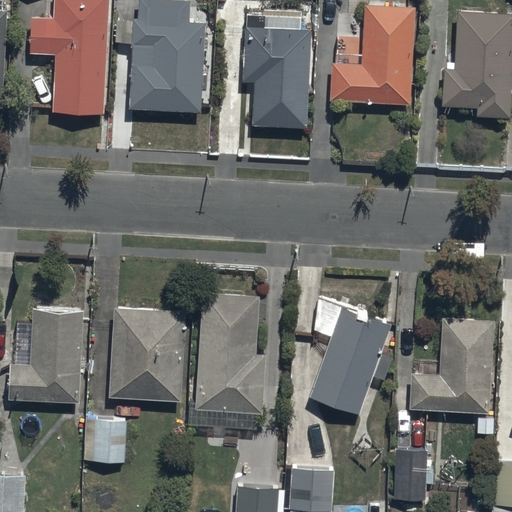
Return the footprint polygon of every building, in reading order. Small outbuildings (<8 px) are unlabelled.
[(105,107),(111,0),(51,0),(46,104),(105,107)] [(408,98),(414,0),(366,0),(362,58),(334,56),(331,93),(408,98)] [(508,110),(511,26),(511,3),(454,1),(450,108),(508,110)] [(135,13),(129,98),(200,103),(206,18),(135,13)] [(305,121),(307,18),(246,17),(244,119),(305,121)] [(266,286),(203,282),(196,401),(259,405),(266,286)] [(390,308),(343,291),(309,387),(357,404),(390,308)] [(184,303),(116,298),(110,384),(178,389),(184,303)] [(77,395),(82,304),(29,301),(26,355),(13,354),(12,391),(77,395)] [(492,404),(496,308),(442,306),(439,361),(413,360),(411,400),(492,404)] [(123,456),(125,414),(86,412),(85,455),(123,456)] [(427,446),(395,445),(393,494),(425,495),(427,446)] [(511,459),(496,459),(494,499),(492,499),(491,511),(510,511),(510,503),(511,502),(511,459)] [(333,509),(334,464),(289,463),(288,511),(329,511),(330,509),(333,509)] [(24,511),(25,469),(0,468),(0,511),(24,511)] [(276,511),(278,482),(236,480),(234,511),(276,511)]
